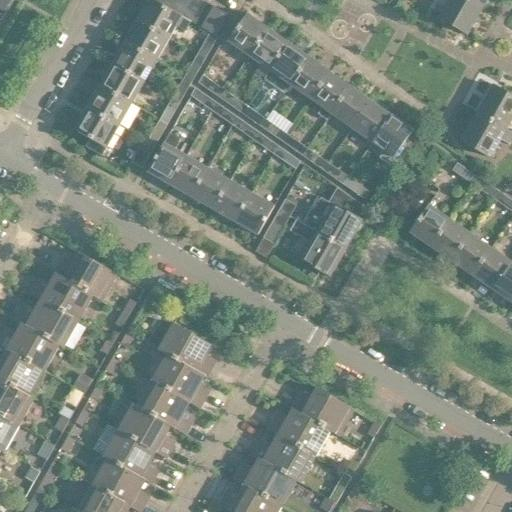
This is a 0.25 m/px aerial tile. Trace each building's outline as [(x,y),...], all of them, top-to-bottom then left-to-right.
[(150,0),(138,22),(169,40),(176,28),(184,33),(190,22),(182,18),(180,17),(170,11),(160,6),(151,1),(150,0)] [(163,0),(160,6),(170,11),(176,0),(163,0)] [(176,0),(170,11),(180,17),(189,0),(176,0)] [(189,0),(180,17),(182,18),(190,22),(202,2),(199,0),(189,0)] [(482,8),(479,6),(468,0),(448,0),(438,19),(466,35),(482,8)] [(190,22),(201,29),(212,8),(202,2),(190,22)] [(201,29),(209,33),(216,37),(228,17),(212,8),(201,29)] [(227,43),(248,57),(267,30),(246,16),(240,12),(230,26),(236,30),(227,43)] [(157,62),(169,40),(138,22),(125,44),(157,62)] [(269,72),(268,72),(287,45),(267,30),(248,57),(259,66),(254,73),(264,80),(269,72)] [(217,38),(216,38),(216,37),(209,33),(196,56),(204,60),(217,38)] [(144,84),(157,62),(125,44),(112,66),(144,84)] [(308,59),(287,45),(268,72),(269,72),(289,86),(308,59)] [(191,82),(192,81),(204,60),(196,56),(184,78),(191,82)] [(310,101),(329,74),(308,59),(289,86),(310,101)] [(131,106),(144,84),(112,66),(100,88),(131,106)] [(349,88),(329,74),(310,101),(321,109),(317,114),(326,121),(330,115),(349,88)] [(197,84),(219,99),(224,92),(202,76),(197,84)] [(191,82),(184,78),(171,100),(179,104),(191,82)] [(511,97),(492,86),(479,109),(477,114),(479,115),(505,130),(511,118),(511,97)] [(100,88),(87,110),(119,128),(131,106),(100,88)] [(349,88),(330,115),(351,130),(370,102),(349,88)] [(216,104),(194,89),(190,97),(211,112),(216,104)] [(219,99),(239,114),(244,106),(224,92),(219,99)] [(158,122),(166,126),(179,104),(171,100),(158,122)] [(351,130),(372,144),(391,117),(370,102),(351,130)] [(236,119),(216,104),(211,112),(232,127),(236,119)] [(239,114),(260,128),(265,121),(244,106),(239,114)] [(102,157),(119,128),(87,110),(74,132),(89,140),(85,147),(102,157)] [(511,133),(505,130),(479,115),(477,114),(461,141),(490,157),(499,141),(509,146),(511,139),(511,133)] [(412,132),(391,117),(372,144),(383,152),(379,158),(395,170),(412,145),(406,141),(412,132)] [(257,133),(236,119),(232,127),(253,141),(257,133)] [(265,121),(260,128),(280,143),(286,135),(265,121)] [(143,141),(143,142),(153,148),(166,126),(158,122),(146,142),(143,141)] [(253,141),(273,156),(278,148),(257,133),(253,141)] [(162,145),(163,145),(146,173),(169,186),(185,158),(173,151),(179,140),(168,134),(162,145)] [(280,143),(301,157),(306,150),(286,135),(280,143)] [(141,170),(153,148),(143,142),(130,164),(141,170)] [(278,148),(273,156),(294,171),(299,163),(278,148)] [(306,150),(301,157),(322,171),(327,164),(306,150)] [(207,170),(185,158),(169,186),(191,199),(207,170)] [(347,179),(327,164),(322,171),(342,186),(347,179)] [(451,171),(472,186),(477,178),(456,164),(451,171)] [(191,199),(212,211),(229,183),(207,170),(191,199)] [(472,186),(493,200),(498,193),(477,178),(472,186)] [(347,179),(342,186),(363,201),(368,193),(347,179)] [(212,211),(234,224),(250,195),(229,183),(212,211)] [(511,202),(498,193),(493,200),(511,213),(511,202)] [(234,224),(256,237),(273,208),(250,195),(234,224)] [(284,201),(278,212),(288,218),(295,207),(284,201)] [(310,217),(304,227),(345,251),(361,223),(332,206),(322,224),(310,217)] [(427,206),(409,234),(429,248),(448,221),(427,206)] [(278,212),(262,239),(272,245),(288,218),(278,212)] [(469,235),(448,221),(429,248),(450,262),(469,235)] [(304,227),(298,237),(310,245),(301,262),(329,278),(345,251),(304,227)] [(450,262),(471,277),(490,249),(469,235),(450,262)] [(471,277),(492,291),(511,264),(490,249),(471,277)] [(59,263),(53,275),(55,276),(93,298),(101,303),(117,276),(78,254),(73,264),(67,261),(64,266),(59,263)] [(511,261),(511,264),(492,291),(511,304),(511,261)] [(77,324),(93,298),(55,276),(49,286),(44,282),(41,286),(36,283),(28,296),(39,302),(77,324)] [(155,298),(148,294),(141,307),(147,310),(155,298)] [(130,300),(122,313),(128,317),(136,303),(130,300)] [(62,350),(77,324),(39,302),(34,311),(29,308),(26,312),(21,309),(14,322),(23,327),(57,347),(62,350)] [(128,317),(122,313),(114,326),(121,330),(128,317)] [(211,346),(173,325),(157,352),(168,359),(203,378),(205,380),(213,366),(208,364),(211,360),(205,356),(211,346)] [(42,374),(57,347),(23,327),(18,336),(11,332),(9,337),(2,333),(0,336),(0,349),(8,354),(42,374)] [(125,349),(132,337),(126,333),(119,346),(125,349)] [(106,356),(113,343),(107,339),(100,352),(106,356)] [(0,383),(27,399),(42,374),(8,354),(3,362),(0,360),(0,383)] [(110,375),(117,363),(111,359),(104,372),(110,375)] [(168,359),(154,383),(188,404),(199,410),(207,398),(201,394),(203,390),(198,387),(203,378),(168,359)] [(72,389),(77,391),(83,395),(91,381),(80,375),(72,389)] [(32,402),(27,399),(0,383),(0,416),(18,427),(32,402)] [(183,413),(188,404),(154,383),(138,410),(169,427),(184,436),(191,424),(185,421),(188,416),(183,413)] [(95,401),(103,389),(96,385),(89,398),(95,401)] [(302,401),(297,398),(290,411),(292,412),(329,434),(338,439),(354,411),(315,389),(310,400),(305,397),(302,401)] [(84,395),(83,395),(77,391),(70,404),(76,408),(84,395)] [(62,407),(57,415),(62,417),(68,421),(72,413),(62,407)] [(132,407),(117,432),(154,453),(164,459),(171,448),(165,445),(168,440),(163,437),(169,427),(138,410),(132,407)] [(80,428),(88,415),(81,411),(74,424),(80,428)] [(315,458),(329,434),(292,412),(286,422),(281,419),(278,423),(273,420),(266,431),(277,437),(315,458)] [(0,452),(2,454),(18,427),(0,416),(0,452)] [(61,434),(69,421),(68,421),(62,417),(55,430),(61,434)] [(373,439),(380,427),(374,423),(366,436),(373,439)] [(153,466),(148,463),(154,453),(117,432),(102,459),(108,462),(143,482),(149,485),(156,473),(151,470),(153,466)] [(65,454),(73,441),(67,437),(59,450),(65,454)] [(299,485),(315,458),(277,437),(271,447),(266,445),(264,449),(258,445),(251,457),(257,460),(295,483),(299,485)] [(280,508),(295,483),(257,460),(252,470),(247,468),(245,472),(238,468),(231,480),(242,487),(280,508)] [(344,475),(350,479),(358,465),(352,461),(344,475)] [(108,462),(93,487),(128,507),(136,511),(139,511),(145,503),(140,499),(143,494),(138,491),(143,482),(108,462)] [(50,480),(58,467),(52,463),(44,476),(50,480)] [(32,486),(39,473),(32,470),(25,482),(32,486)] [(343,492),(350,479),(344,475),(337,488),(343,492)] [(362,487),(355,483),(348,496),(354,500),(362,487)] [(78,511),(125,511),(128,507),(93,487),(78,511)] [(277,511),(280,508),(242,487),(236,497),(231,494),(229,498),(223,495),(216,507),(225,511),(277,511)] [(36,506),(43,493),(37,489),(29,502),(36,506)] [(18,496),(10,508),(16,511),(24,499),(18,496)] [(331,511),(336,505),(329,501),(327,500),(319,511),(331,511)]
